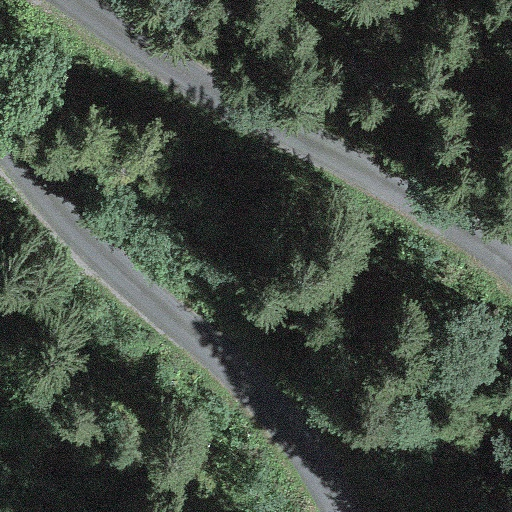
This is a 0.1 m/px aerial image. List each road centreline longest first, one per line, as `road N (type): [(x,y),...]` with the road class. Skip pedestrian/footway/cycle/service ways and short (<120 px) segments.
road 1 (track): [(62,0),(209,94),(421,190),(511,251)]
road 2 (track): [(0,142),(51,206),(127,280),(216,347),(276,412),(337,511)]
